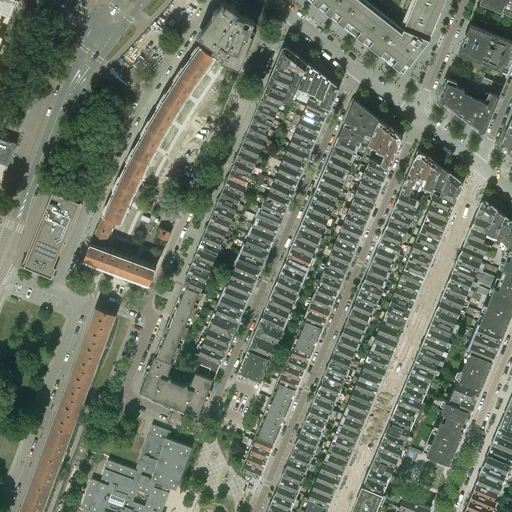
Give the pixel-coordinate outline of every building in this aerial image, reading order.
[(0,0),(0,34),(3,35),(13,8),(15,3),(17,0),(0,0)] [(197,33),(204,38),(200,43),(213,53),(215,50),(223,56),(222,59),(240,66),(243,59),(252,62),(265,29),(254,21),(255,20),(238,13),(240,11),(224,0),(223,0),(219,6),(217,8),(215,9),(214,10),(212,16),(202,29),(197,33)] [(315,0),(320,4),(325,8),(332,13),(337,17),(344,23),(350,28),(355,32),(362,37),(367,41),(381,51),(392,61),(403,69),(430,35),(433,28),(435,22),(439,14),(441,8),(444,0),(315,0)] [(511,13),(511,0),(479,0),(480,0),(501,9),(503,5),(508,7),(506,11),(511,13)] [(470,23),(458,51),(480,60),(480,59),(485,61),(485,62),(507,71),(511,59),(511,40),(497,34),(495,38),(490,36),(492,32),(470,23)] [(198,42),(179,72),(197,84),(209,66),(217,56),(213,53),(200,43),(198,42)] [(307,61),(286,45),(283,46),(276,62),(302,73),(307,61)] [(306,89),(315,67),(307,61),(302,73),(295,89),(296,89),(295,90),(299,92),(300,90),(301,87),(306,89)] [(295,89),(302,73),(276,62),(269,78),(295,89)] [(314,93),(323,73),(315,67),(306,89),(314,93)] [(197,84),(179,72),(161,98),(180,110),(197,84)] [(460,114),(469,94),(469,93),(461,89),(462,86),(454,83),(455,80),(458,81),(461,75),(452,72),(449,73),(440,95),(441,99),(460,114)] [(320,103),(330,79),(323,73),(314,93),(314,95),(319,97),(316,101),(320,103)] [(466,77),(461,75),(458,81),(455,80),(454,83),(462,86),(466,77)] [(481,83),(466,77),(462,86),(461,89),(469,93),(473,85),(488,91),(499,96),(503,85),(484,77),(481,83)] [(291,100),(295,89),(269,78),(263,94),(280,102),(281,101),(289,104),(291,100)] [(336,84),(330,79),(320,103),(329,107),(337,87),(336,84)] [(488,91),(473,85),(469,93),(469,94),(485,100),(488,91)] [(485,129),(495,105),(499,96),(488,91),(485,100),(469,94),(460,114),(481,130),(485,129)] [(276,111),(280,102),(263,94),(259,103),(276,111)] [(161,98),(145,125),(164,136),(180,110),(161,98)] [(320,103),(316,101),(309,98),(305,106),(305,107),(325,117),(329,107),(320,103)] [(367,144),(379,117),(378,116),(361,103),(356,99),(355,99),(354,99),(354,100),(352,106),(351,105),(343,123),(343,124),(339,134),(339,135),(359,144),(360,144),(361,142),(366,144),(367,144)] [(259,103),(255,113),(272,121),(276,111),(259,103)] [(325,117),(305,107),(301,116),(321,126),(325,117)] [(255,113),(251,122),(268,130),(272,121),(255,113)] [(321,126),(301,116),(297,125),(317,135),(321,126)] [(508,151),(511,142),(511,116),(501,142),(502,146),(508,151)] [(394,129),(379,117),(367,144),(376,148),(375,151),(383,155),(394,129)] [(251,122),(247,131),(265,139),(268,130),(251,122)] [(164,136),(145,125),(130,153),(149,163),(159,145),(164,136)] [(317,135),(297,125),(293,134),(313,144),(317,135)] [(394,129),(383,155),(380,163),(389,167),(401,136),(401,135),(401,134),(394,129)] [(247,131),(243,141),(261,148),(265,139),(247,131)] [(313,144),(293,134),(289,144),(310,153),(313,144)] [(338,136),(334,145),(354,154),(358,145),(359,144),(339,135),(338,136)] [(0,186),(16,143),(0,136),(0,186)] [(243,141),(239,150),(257,158),(261,148),(243,141)] [(310,153),(289,144),(286,153),(306,162),(310,153)] [(376,148),(367,144),(366,144),(364,146),(362,151),(365,152),(363,155),(365,156),(380,163),(383,155),(375,151),(376,148)] [(334,145),(331,154),(350,163),(354,154),(334,145)] [(417,149),(405,179),(413,182),(413,180),(425,152),(420,149),(420,148),(419,148),(418,149),(417,149)] [(239,150),(235,160),(253,167),(257,158),(239,150)] [(433,158),(425,152),(413,180),(422,184),(423,181),(433,158)] [(149,163),(130,153),(116,182),(136,190),(149,163)] [(306,162),(286,153),(282,161),(302,171),(306,162)] [(331,154),(327,163),(347,172),(350,163),(331,154)] [(367,162),(365,167),(385,175),(389,167),(380,163),(365,156),(363,160),(367,162)] [(440,164),(433,158),(423,181),(422,184),(419,191),(427,195),(431,186),(440,164)] [(235,160),(231,168),(249,176),(253,167),(235,160)] [(302,171),(282,161),(278,171),(298,180),(302,171)] [(327,163),(323,172),(343,182),(347,172),(327,163)] [(441,191),(449,171),(440,164),(431,186),(441,191)] [(385,175),(365,167),(362,173),(359,171),(358,174),(381,184),(385,175)] [(231,168),(228,177),(245,185),(249,176),(231,168)] [(298,180),(278,171),(274,180),(294,189),(298,180)] [(449,171),(441,191),(440,195),(455,201),(462,184),(461,180),(449,171)] [(323,172),(319,182),(339,191),(343,182),(323,172)] [(381,184),(358,174),(356,177),(360,179),(358,184),(378,193),(381,184)] [(228,177),(224,187),(241,194),(245,185),(228,177)] [(407,194),(413,182),(405,179),(400,191),(407,194)] [(294,189),(274,180),(270,189),(290,198),(294,189)] [(424,202),(427,195),(419,191),(422,184),(413,180),(413,182),(407,194),(419,199),(422,201),(424,202)] [(136,190),(116,182),(102,213),(103,213),(103,214),(115,219),(122,222),(136,190)] [(319,182),(315,191),(335,200),(339,191),(319,182)] [(378,193),(358,184),(355,190),(352,189),(351,191),(374,202),(378,193)] [(224,187),(220,195),(238,203),(241,194),(224,187)] [(52,274),(83,200),(53,188),(45,209),(44,208),(44,209),(23,262),(52,274)] [(290,198),(270,189),(266,199),(286,208),(290,198)] [(315,191),(311,200),(331,210),(335,200),(315,191)] [(374,202),(351,191),(349,195),(353,197),(350,202),(370,211),(374,202)] [(419,199),(407,194),(400,191),(396,200),(415,209),(419,199)] [(455,201),(440,195),(434,192),(430,201),(451,211),(455,201)] [(220,195),(216,205),(234,212),(238,203),(220,195)] [(286,208),(266,199),(264,198),(261,207),(283,216),(286,208)] [(496,207),(485,199),(481,200),(476,213),(491,220),(496,207)] [(331,210),(311,200),(307,209),(327,218),(331,210)] [(396,200),(392,209),(415,219),(416,215),(413,214),(415,209),(396,200)] [(451,211),(430,201),(427,210),(447,219),(451,211)] [(370,211),(350,202),(348,208),(344,207),(343,209),(367,220),(370,211)] [(216,205),(213,213),(230,221),(234,212),(216,205)] [(283,216),(261,207),(257,216),(279,225),(283,216)] [(495,234),(504,213),(496,207),(491,220),(486,231),(495,234)] [(307,209),(303,218),(323,227),(327,218),(307,209)] [(367,220),(343,209),(342,213),(345,214),(343,220),(363,228),(367,220)] [(392,209),(389,218),(408,226),(410,220),(413,222),(415,219),(392,209)] [(447,219),(427,210),(423,220),(443,229),(447,219)] [(213,213),(209,222),(227,229),(230,221),(213,213)] [(486,231),(491,220),(476,213),(471,225),(486,231)] [(503,238),(511,218),(504,213),(495,234),(492,241),(500,245),(502,240),(503,238)] [(104,245),(110,232),(115,219),(103,214),(91,240),(102,244),(104,245)] [(279,225),(257,216),(253,225),(275,234),(279,225)] [(303,218),(299,228),(319,237),(323,227),(303,218)] [(405,231),(408,226),(389,218),(385,227),(404,235),(405,231)] [(511,243),(511,240),(511,218),(503,238),(504,238),(504,240),(511,243)] [(363,228),(343,220),(341,226),(337,224),(336,227),(359,237),(363,228)] [(443,229),(423,220),(419,229),(440,238),(443,229)] [(209,222),(206,230),(223,238),(227,229),(209,222)] [(275,234),(253,225),(249,233),(271,243),(275,234)] [(495,234),(486,231),(471,225),(467,234),(482,240),(488,243),(489,240),(492,241),(495,234)] [(171,231),(160,226),(156,235),(167,240),(171,231)] [(359,237),(336,227),(335,230),(338,232),(336,237),(356,246),(359,237)] [(400,243),(404,235),(385,227),(382,235),(400,243)] [(299,228),(295,237),(315,246),(319,237),(299,228)] [(440,238),(419,229),(415,238),(436,247),(440,238)] [(206,230),(202,240),(219,247),(223,238),(206,230)] [(271,243),(249,233),(246,242),(268,252),(271,243)] [(486,247),(488,243),(482,240),(467,234),(464,242),(489,253),(491,249),(486,247)] [(397,252),(400,243),(382,235),(378,244),(397,252)] [(295,237),(291,246),(311,255),(315,246),(295,237)] [(356,246),(336,237),(333,244),(330,242),(329,245),(352,255),(356,246)] [(436,247),(415,238),(412,247),(432,256),(436,247)] [(102,244),(91,240),(90,240),(83,260),(116,272),(123,252),(104,245),(102,244)] [(219,247),(202,240),(198,248),(216,255),(219,247)] [(511,240),(511,243),(504,240),(503,241),(502,240),(500,245),(499,247),(508,251),(509,248),(511,249),(511,240)] [(268,252),(246,242),(245,242),(241,250),(264,261),(268,252)] [(489,253),(464,242),(460,252),(480,261),(483,256),(488,258),(488,255),(489,253)] [(393,261),(397,252),(378,244),(374,253),(393,261)] [(352,255),(329,245),(327,248),(328,249),(326,253),(329,254),(329,255),(348,264),(352,255)] [(291,246),(287,256),(308,264),(311,255),(291,246)] [(432,256),(412,247),(408,257),(428,265),(432,256)] [(198,248),(195,257),(212,264),(216,255),(198,248)] [(511,271),(511,249),(509,248),(508,251),(501,267),(503,268),(511,271)] [(264,261),(241,250),(238,259),(260,269),(264,261)] [(157,265),(131,255),(123,252),(116,272),(149,284),(157,265)] [(460,252),(456,261),(477,270),(479,265),(483,268),(485,263),(480,261),(460,252)] [(391,267),(393,261),(374,253),(370,262),(389,270),(391,267)] [(344,273),(348,264),(329,255),(325,264),(344,273)] [(287,256),(283,265),(303,274),(308,264),(287,256)] [(195,257),(191,265),(208,273),(212,264),(195,257)] [(428,265),(408,257),(404,265),(424,274),(428,265)] [(260,269),(238,259),(234,267),(257,277),(260,269)] [(456,261),(452,270),(473,279),(475,274),(480,276),(481,272),(477,270),(456,261)] [(388,274),(389,270),(370,262),(367,271),(386,279),(388,274)] [(344,273),(325,264),(321,263),(320,266),(323,267),(321,273),(341,281),(344,273)] [(191,265),(187,275),(204,283),(208,273),(191,265)] [(283,265),(279,275),(300,283),(303,274),(283,265)] [(424,274),(404,265),(400,275),(421,284),(424,274)] [(257,277),(234,267),(231,275),(254,285),(257,277)] [(511,293),(511,271),(503,268),(495,287),(511,293)] [(452,270),(448,280),(469,289),(471,284),(476,286),(478,281),(473,279),(452,270)] [(382,287),(386,279),(367,271),(363,280),(382,287)] [(341,281),(321,273),(318,279),(315,278),(313,280),(337,290),(341,281)] [(187,275),(183,284),(201,291),(204,283),(187,275)] [(254,285),(231,275),(227,284),(250,294),(254,285)] [(279,275),(276,283),(296,292),(300,283),(279,275)] [(421,284),(400,275),(396,284),(417,293),(421,284)] [(337,290),(313,280),(312,284),(316,285),(313,291),(333,300),(337,290)] [(384,293),(386,289),(382,287),(363,280),(359,288),(378,296),(380,291),(384,293)] [(448,280),(444,289),(465,298),(467,293),(472,295),(474,291),(469,289),(448,280)] [(276,283),(272,292),(292,300),(296,292),(276,283)] [(203,292),(183,284),(175,305),(195,313),(203,292)] [(250,294),(227,284),(223,294),(246,303),(250,294)] [(417,293),(396,284),(392,294),(413,302),(417,293)] [(479,285),(477,291),(490,296),(492,291),(479,285)] [(511,310),(511,293),(495,287),(494,286),(492,291),(490,296),(483,312),(507,322),(511,310)] [(376,303),(378,296),(359,288),(355,298),(374,306),(378,307),(379,304),(376,303)] [(444,289),(441,298),(461,307),(464,302),(468,304),(470,300),(465,298),(444,289)] [(333,300),(313,291),(311,297),(307,295),(306,298),(330,308),(333,300)] [(272,292),(268,301),(288,310),(292,300),(272,292)] [(246,303),(223,294),(220,303),(242,312),(246,303)] [(413,302),(392,294),(389,302),(409,311),(413,302)] [(330,308),(306,298),(305,301),(309,302),(306,308),(326,317),(330,308)] [(371,314),(374,306),(355,298),(352,306),(371,314)] [(441,298),(437,307),(458,316),(459,311),(464,314),(466,309),(461,307),(441,298)] [(268,301),(265,308),(285,318),(288,310),(268,301)] [(409,311),(389,302),(385,312),(405,321),(409,311)] [(242,312),(220,303),(216,312),(238,321),(242,312)] [(195,313),(175,305),(166,325),(186,333),(195,313)] [(96,306),(85,336),(105,344),(112,326),(110,325),(115,313),(96,306)] [(368,320),(371,314),(352,306),(348,315),(367,323),(368,320)] [(437,307),(433,316),(459,327),(460,324),(455,321),(458,316),(437,307)] [(265,308),(260,319),(281,328),(285,318),(265,308)] [(326,317),(306,308),(303,315),(300,313),(299,315),(322,325),(326,317)] [(232,337),(238,321),(216,312),(214,316),(212,322),(210,327),(232,337)] [(405,321),(385,312),(381,321),(401,330),(405,321)] [(507,322),(483,312),(479,321),(503,332),(507,322)] [(322,325),(299,315),(297,318),(301,320),(299,326),(319,334),(322,325)] [(366,326),(367,323),(348,315),(345,324),(363,332),(366,326)] [(433,316),(429,326),(450,335),(452,329),(457,331),(459,327),(433,316)] [(260,319),(254,333),(275,343),(281,329),(281,328),(260,319)] [(401,330),(381,321),(377,330),(398,339),(401,330)] [(503,332),(479,321),(476,330),(499,340),(503,332)] [(361,338),(363,332),(345,324),(341,332),(360,340),(361,338)] [(186,333),(166,325),(158,345),(178,353),(186,333)] [(315,343),(319,334),(299,326),(296,332),(295,335),(315,343)] [(429,326),(425,335),(446,344),(451,346),(453,342),(448,340),(450,335),(429,326)] [(232,337),(210,327),(206,336),(228,345),(232,337)] [(394,348),(398,339),(377,330),(375,336),(371,334),(369,338),(394,348)] [(499,340),(476,330),(472,339),(496,349),(499,340)] [(359,344),(360,340),(341,332),(337,341),(356,349),(359,344)] [(254,333),(248,348),(270,358),(275,343),(254,333)] [(315,343),(295,335),(294,338),(291,344),(311,352),(315,343)] [(421,344),(441,353),(447,355),(449,351),(444,349),(446,344),(425,335),(421,344)] [(85,336),(74,366),(94,373),(105,344),(85,336)] [(228,345),(206,336),(203,344),(224,353),(228,345)] [(394,348),(369,338),(368,342),(372,344),(369,349),(390,358),(394,348)] [(496,349),(472,339),(468,348),(469,349),(486,356),(492,359),(496,349)] [(354,356),(356,349),(337,341),(334,350),(352,359),(354,356)] [(224,353),(203,344),(199,342),(197,347),(198,347),(196,352),(221,362),(224,353)] [(311,352),(291,344),(289,349),(285,348),(284,351),(308,361),(311,352)] [(421,344),(417,354),(437,362),(441,353),(421,344)] [(158,345),(154,355),(172,363),(172,362),(174,363),(178,353),(158,345)] [(260,379),(266,366),(273,369),(276,361),(270,358),(248,348),(239,370),(247,374),(252,376),(256,378),(260,379)] [(390,358),(369,349),(366,358),(386,367),(390,358)] [(486,356),(469,349),(458,377),(480,386),(492,359),(486,356)] [(356,360),(352,359),(334,350),(330,359),(349,368),(351,362),(355,363),(356,360)] [(308,361),(284,351),(283,354),(286,356),(284,362),(304,370),(308,361)] [(214,377),(221,362),(196,352),(193,360),(200,363),(197,372),(213,378),(214,377)] [(436,367),(437,362),(417,354),(413,363),(434,372),(439,374),(440,369),(436,367)] [(178,381),(173,379),(168,372),(172,363),(154,355),(140,391),(169,403),(178,381)] [(386,367),(366,358),(362,367),(382,376),(386,367)] [(330,359),(326,368),(349,378),(350,375),(347,374),(349,368),(330,359)] [(300,379),(304,370),(284,362),(281,368),(278,366),(277,369),(280,370),(300,379)] [(431,377),(434,372),(413,363),(410,372),(430,380),(431,377)] [(74,366),(64,394),(84,402),(88,391),(94,373),(74,366)] [(382,376),(362,367),(358,377),(378,386),(382,376)] [(326,368),(323,377),(342,385),(344,380),(347,381),(349,378),(326,368)] [(300,379),(280,370),(279,373),(277,379),(297,388),(300,379)] [(198,415),(209,388),(213,378),(197,372),(195,371),(191,381),(183,383),(178,381),(169,403),(198,415)] [(410,372),(405,383),(425,391),(430,380),(410,372)] [(480,386),(458,377),(458,376),(451,392),(474,402),(480,386)] [(339,391),(342,385),(323,377),(319,386),(342,396),(343,393),(339,391)] [(378,386),(358,377),(354,386),(374,395),(378,386)] [(297,388),(277,379),(277,380),(274,388),(293,397),(297,388)] [(405,383),(401,393),(421,401),(425,391),(405,383)] [(319,386),(315,394),(335,403),(337,398),(340,399),(342,396),(319,386)] [(374,395),(354,386),(351,394),(371,403),(374,395)] [(293,397),(274,388),(270,397),(289,405),(293,397)] [(474,402),(451,392),(448,401),(471,410),(474,402)] [(421,414),(425,403),(421,401),(401,393),(397,403),(421,414)] [(64,394),(53,424),(73,432),(84,402),(64,394)] [(315,394),(311,404),(334,413),(335,411),(332,410),(335,403),(315,394)] [(371,403),(351,394),(346,404),(367,413),(371,403)] [(289,405),(270,397),(266,406),(286,414),(289,405)] [(471,410),(448,401),(444,399),(439,409),(445,411),(441,420),(462,429),(471,410)] [(511,421),(511,404),(508,402),(499,424),(509,428),(511,421)] [(421,414),(397,403),(393,412),(413,421),(413,419),(418,421),(421,414)] [(311,404),(307,413),(327,421),(329,415),(333,416),(334,413),(311,404)] [(367,413),(346,404),(342,414),(363,423),(367,413)] [(286,414),(266,406),(263,414),(282,423),(286,414)] [(393,412),(389,421),(409,429),(413,421),(393,412)] [(307,413),(304,422),(327,431),(328,429),(324,427),(327,421),(307,413)] [(282,423),(263,414),(259,423),(278,432),(282,423)] [(363,423),(342,414),(341,417),(338,423),(359,432),(363,423)] [(423,451),(449,462),(462,429),(441,420),(437,419),(432,431),(432,430),(423,451)] [(389,421),(385,430),(405,439),(409,429),(389,421)] [(327,431),(304,422),(300,430),(319,438),(322,433),(325,434),(327,431)] [(249,430),(251,425),(247,423),(243,435),(243,437),(246,438),(249,430)] [(278,432),(259,423),(255,432),(274,441),(278,432)] [(359,432),(338,423),(334,432),(355,441),(359,432)] [(53,424),(42,453),(62,460),(73,432),(53,424)] [(108,459),(102,475),(106,477),(103,482),(92,478),(81,506),(91,510),(90,511),(162,511),(161,511),(162,509),(163,506),(169,491),(167,491),(168,488),(169,485),(175,487),(191,445),(180,442),(167,437),(168,434),(170,430),(153,424),(136,469),(108,459)] [(499,424),(495,433),(511,440),(511,428),(509,428),(499,424)] [(300,430),(297,439),(319,449),(320,446),(317,444),(319,438),(300,430)] [(385,430),(382,439),(402,447),(405,439),(385,430)] [(274,441),(255,432),(253,439),(249,437),(247,440),(271,450),(274,441)] [(355,441),(334,432),(330,441),(351,450),(355,441)] [(511,440),(495,433),(492,442),(511,451),(511,440)] [(297,439),(293,448),(312,456),(314,450),(318,452),(319,449),(297,439)] [(382,439),(378,448),(397,457),(402,447),(382,439)] [(271,450),(247,440),(246,443),(250,444),(248,451),(267,459),(271,450)] [(347,460),(351,450),(330,441),(326,451),(327,451),(347,460)] [(511,451),(492,442),(488,452),(510,462),(511,457),(511,451)] [(293,448),(289,456),(312,466),(313,463),(309,462),(312,456),(293,448)] [(378,448),(374,458),(394,466),(397,457),(378,448)] [(263,468),(267,459),(248,451),(245,457),(244,459),(263,468)] [(347,460),(327,451),(325,454),(323,460),(343,469),(347,460)] [(488,452),(484,461),(511,473),(511,470),(511,467),(509,466),(510,462),(488,452)] [(42,453),(31,482),(51,490),(62,460),(42,453)] [(289,456),(286,465),(305,474),(307,468),(310,470),(312,466),(289,456)] [(390,475),(394,466),(374,458),(370,467),(390,475)] [(263,468),(244,459),(243,462),(241,468),(257,475),(260,476),(263,468)] [(343,469),(323,460),(319,469),(340,478),(343,469)] [(484,461),(480,470),(503,480),(505,475),(509,477),(511,473),(484,461)] [(301,483),(305,474),(286,465),(282,475),(301,483)] [(386,484),(390,475),(370,467),(366,476),(386,484)] [(340,478),(319,469),(315,478),(336,487),(340,478)] [(476,479),(500,489),(502,490),(503,491),(506,486),(501,484),(503,480),(480,470),(476,479)] [(305,485),(301,483),(282,475),(278,483),(297,491),(299,486),(304,488),(305,485)] [(384,489),(386,484),(366,476),(363,485),(383,494),(384,489)] [(336,487),(315,478),(311,487),(332,497),(336,487)] [(476,479),(469,496),(493,506),(497,498),(494,497),(497,492),(499,493),(500,489),(476,479)] [(31,482),(20,511),(22,511),(42,511),(51,490),(31,482)] [(295,497),(297,491),(278,483),(274,492),(298,502),(299,499),(295,497)] [(375,511),(383,494),(363,485),(351,511),(375,511)] [(332,497),(311,487),(307,497),(311,498),(328,505),(332,497)] [(298,502),(274,492),(271,501),(289,509),(292,503),(297,505),(298,502)] [(427,511),(430,506),(403,495),(398,507),(402,508),(409,511),(427,511)] [(469,496),(466,505),(482,511),(490,511),(493,506),(469,496)] [(309,511),(325,511),(328,505),(311,498),(306,511),(309,511)] [(270,511),(288,511),(289,509),(271,501),(267,510),(270,511)]
